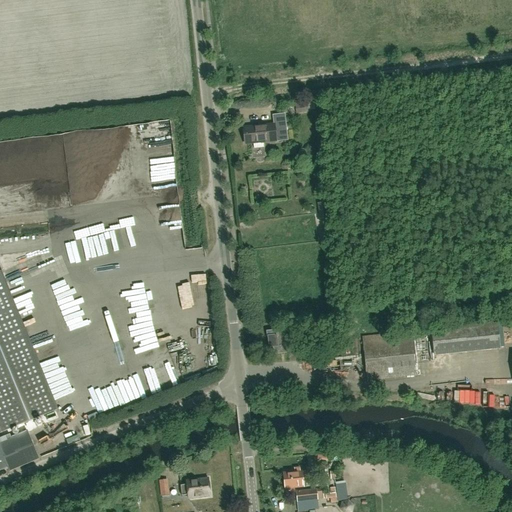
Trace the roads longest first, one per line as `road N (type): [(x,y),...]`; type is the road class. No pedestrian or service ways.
road 1 (tertiary): [(240,386),(195,0)]
road 2 (track): [(511,54),(216,91)]
road 3 (unclassified): [(0,479),(240,386)]
road 4 (tertiary): [(254,511),(240,386)]
